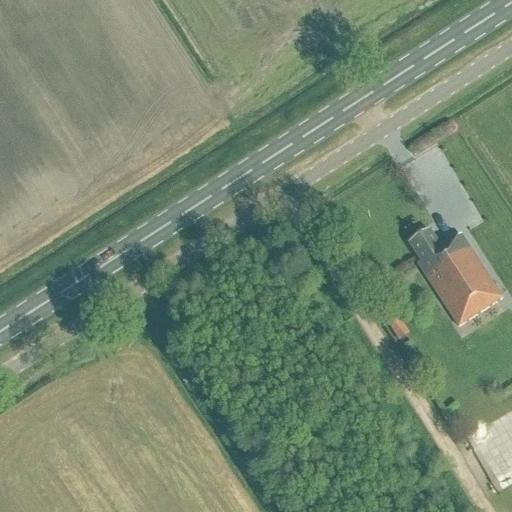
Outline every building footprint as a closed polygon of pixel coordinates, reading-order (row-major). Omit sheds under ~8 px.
[(430,231),(408,245),(419,263),(416,265),(458,330),(503,300),(461,236),(441,249),(430,231)] [(393,296),(402,290),(404,289),(398,280),(388,287),(393,296)] [(410,336),(388,303),(377,310),(399,343),(410,336)] [(504,363),(511,360),(511,346),(500,350),(504,363)] [(495,398),(489,389),(461,407),(467,416),(495,398)]
